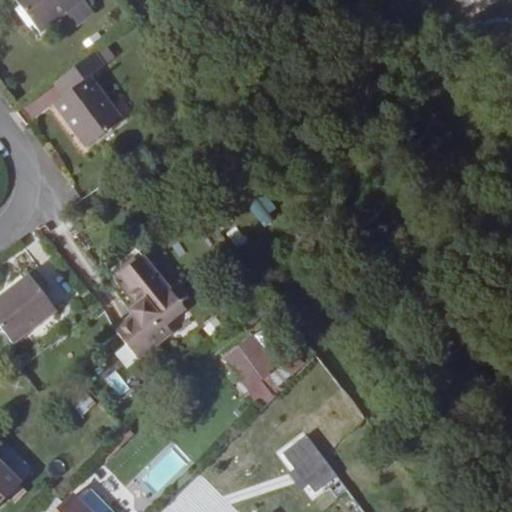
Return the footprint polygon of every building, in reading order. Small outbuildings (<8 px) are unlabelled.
[(65,14),(83,0),(14,0),(39,33),(65,14)] [(76,28),(95,14),(83,0),(65,14),(76,28)] [(113,59),(104,46),(94,53),(103,66),(113,59)] [(122,121),(89,77),(104,67),(103,66),(94,53),(54,84),(63,96),(53,104),(86,148),(122,121)] [(265,224),(275,209),(257,197),(246,212),(265,224)] [(166,325),(184,309),(142,256),(115,277),(138,305),(129,312),(131,315),(114,331),(138,360),(172,333),(166,325)] [(56,311),(29,276),(0,297),(0,327),(13,344),(56,311)] [(249,366),(237,350),(225,360),(236,375),(249,366)] [(260,381),(249,366),(236,375),(248,391),(260,381)] [(272,398),(260,381),(248,391),(261,409),(272,398)] [(120,441),(127,435),(123,430),(115,436),(120,441)] [(316,458),(301,439),(290,448),(305,467),(316,458)] [(0,502),(19,483),(0,464),(0,502)] [(76,500),(88,511),(109,511),(90,492),(85,491),(76,500)] [(87,511),(76,500),(73,496),(56,511),(87,511)]
